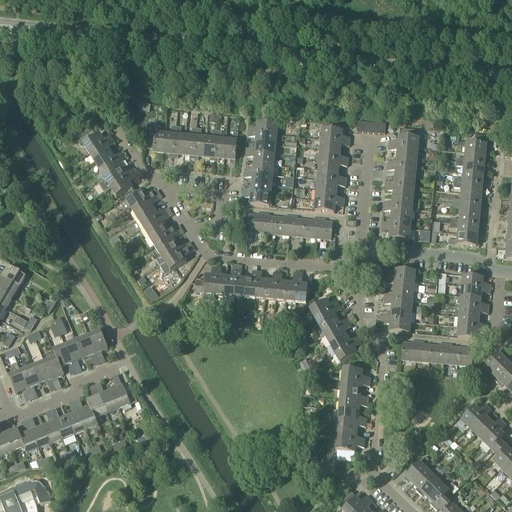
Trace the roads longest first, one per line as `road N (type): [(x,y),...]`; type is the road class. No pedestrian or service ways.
road 1 (tertiary): [(355,67),(0,24)]
road 2 (residential): [(361,272),(357,319),(381,364),(371,475),(405,511)]
road 3 (residential): [(343,268),(205,257),(189,234)]
road 4 (tertiary): [(355,67),(511,83)]
road 5 (tertiary): [(511,72),(355,67)]
road 6 (residential): [(498,271),(471,259),(372,251)]
road 7 (residential): [(7,413),(120,367)]
